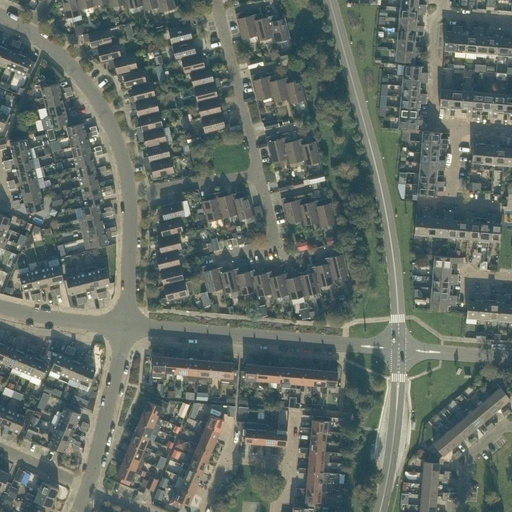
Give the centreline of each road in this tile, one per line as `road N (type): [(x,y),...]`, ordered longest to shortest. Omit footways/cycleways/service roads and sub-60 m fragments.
road 1 (tertiary): [(398,344),(380,187),(329,0)]
road 2 (unclassified): [(363,345),(123,325)]
road 3 (residential): [(27,29),(89,85),(129,194)]
road 4 (residential): [(258,176),(220,11)]
road 5 (residential): [(88,488),(123,325)]
road 6 (residential): [(442,16),(434,22),(431,123),(456,126)]
road 7 (residential): [(123,325),(129,194)]
road 8 (residential): [(129,194),(258,176)]
road 9 (residential): [(199,511),(229,453),(289,464)]
road 10 (residential): [(123,325),(0,308)]
